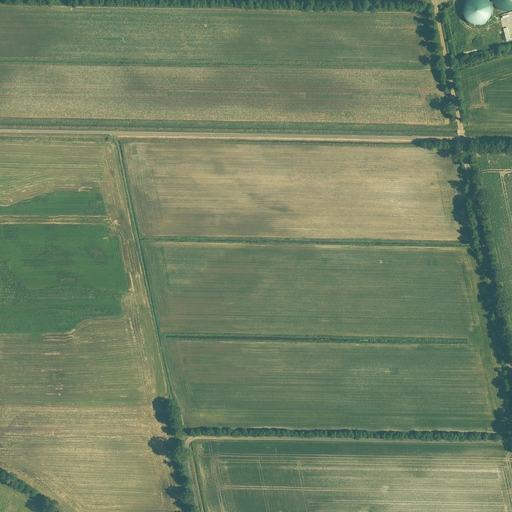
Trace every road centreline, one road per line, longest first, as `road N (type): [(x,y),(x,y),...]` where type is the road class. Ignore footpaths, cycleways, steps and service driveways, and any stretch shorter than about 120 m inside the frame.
road 1 (residential): [(0,130),(460,139)]
road 2 (residential): [(511,441),(190,438),(199,511)]
road 3 (unclassified): [(511,375),(460,139)]
road 4 (unclassified): [(460,139),(435,0)]
